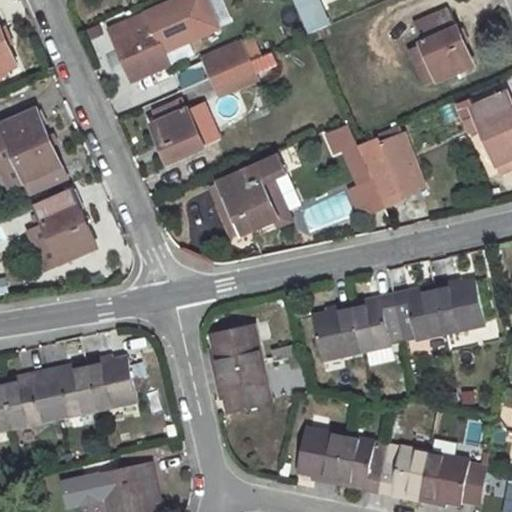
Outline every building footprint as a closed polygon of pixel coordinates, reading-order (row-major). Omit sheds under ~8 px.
[(312,0),(299,0),(313,32),(328,26),(319,7),(314,4),(312,0)] [(449,10),(414,26),(422,44),(438,81),(473,65),(465,45),(458,28),(449,10)] [(146,13),(109,29),(132,81),(169,66),(146,13)] [(382,23),(335,44),(365,113),(413,93),(382,23)] [(313,32),(307,35),(312,46),(333,36),(328,26),(313,32)] [(464,26),(458,28),(465,45),(471,42),(464,26)] [(0,79),(0,80),(0,79),(0,73),(16,66),(0,29),(0,79)] [(240,43),(204,59),(212,77),(248,61),(240,43)] [(189,44),(168,53),(173,63),(193,55),(189,44)] [(422,44),(407,51),(424,87),(438,81),(422,44)] [(252,61),(260,75),(278,65),(270,51),(252,61)] [(248,61),(212,77),(220,95),(256,79),(248,61)] [(200,66),(177,75),(182,88),(205,80),(200,66)] [(468,105),(460,109),(470,133),(479,129),(499,175),(511,169),(511,104),(507,93),(470,109),(468,105)] [(158,122),(151,125),(168,163),(204,147),(197,131),(188,108),(184,110),(180,101),(153,113),(158,122)] [(36,109),(0,125),(0,149),(10,146),(27,182),(54,169),(62,166),(36,109)] [(215,123),(197,131),(204,147),(222,140),(215,123)] [(399,128),(377,136),(378,137),(366,142),(369,148),(363,151),(373,176),(375,177),(386,203),(382,205),(384,208),(391,225),(411,217),(402,196),(422,188),(399,128)] [(10,146),(0,149),(0,167),(10,190),(22,184),(27,182),(10,146)] [(277,218),(262,183),(272,179),(283,174),(275,156),(217,182),(225,200),(240,233),(240,234),(277,218)] [(54,169),(27,182),(22,184),(24,189),(34,185),(35,188),(58,178),(54,169)] [(272,179),(262,183),(277,218),(288,213),(272,179)] [(372,181),(349,191),(358,209),(365,207),(369,215),(384,208),(382,205),(372,181)] [(71,187),(35,204),(61,263),(97,247),(71,187)] [(345,192),(300,211),(308,231),(353,211),(345,192)] [(123,195),(113,199),(123,221),(132,217),(123,195)] [(225,200),(215,204),(230,237),(240,233),(225,200)] [(0,252),(14,246),(5,224),(0,225),(0,252)] [(450,282),(436,285),(437,290),(447,333),(487,324),(478,280),(463,284),(451,287),(450,282)] [(436,285),(409,291),(411,296),(437,290),(436,285)] [(409,291),(395,295),(406,342),(447,333),(437,290),(411,296),(409,291)] [(382,302),(354,309),(364,352),(406,342),(395,295),(382,297),(382,302)] [(382,297),(353,304),(354,309),(382,302),(382,297)] [(341,312),(314,317),(324,361),(364,352),(354,309),(353,304),(339,307),(341,312)] [(255,324),(212,334),(215,348),(218,359),(213,361),(216,376),(265,365),(255,324)] [(215,348),(210,349),(213,361),(218,359),(215,348)] [(100,359),(86,362),(87,366),(96,410),(139,401),(129,358),(113,361),(101,363),(100,359)] [(86,362),(61,367),(62,372),(87,366),(86,362)] [(265,365),(216,376),(219,389),(224,387),(227,400),(229,414),(274,403),(265,365)] [(61,367),(46,370),(56,419),(96,410),(87,366),(62,372),(61,367)] [(46,370),(32,373),(33,378),(6,383),(15,428),(56,419),(46,370)] [(32,373),(5,379),(6,383),(33,378),(32,373)] [(0,430),(15,428),(6,383),(5,379),(0,379),(0,430)] [(224,387),(219,389),(221,401),(227,400),(224,387)] [(307,428),(298,472),(313,474),(325,477),(324,481),(338,483),(338,480),(347,435),(307,428)] [(368,486),(367,489),(379,492),(386,461),(374,459),(377,441),(347,435),(338,480),(368,486)] [(386,461),(379,492),(393,495),(394,490),(423,497),(431,453),(402,447),(399,463),(386,461)] [(488,469),(471,465),(472,461),(431,453),(423,497),(422,501),(436,504),(436,499),(448,502),(463,505),(463,502),(481,506),(488,469)] [(152,461),(103,473),(111,511),(156,511),(155,502),(149,478),(155,477),(152,461)] [(155,477),(149,478),(155,502),(161,501),(155,477)] [(338,480),(338,483),(367,489),(368,486),(338,480)] [(394,490),(393,495),(422,501),(423,497),(394,490)]
